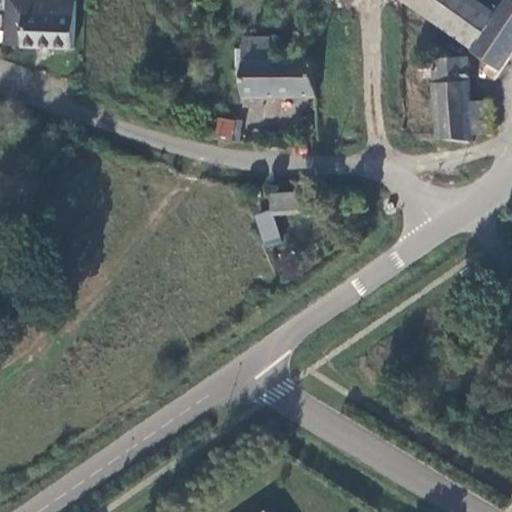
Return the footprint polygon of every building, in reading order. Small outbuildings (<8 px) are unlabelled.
[(69,51),(72,2),(57,2),(48,1),(32,0),(19,0),(18,17),(5,16),(4,27),(3,27),(1,46),(34,49),(49,50),(69,51)] [(18,17),(19,0),(6,0),(5,16),(18,17)] [(511,0),(504,0),(499,7),(493,3),(488,9),(475,0),(402,0),(491,62),(485,71),(494,78),(511,52),(511,0)] [(313,97),(308,31),(300,31),(301,59),(268,59),(268,37),(244,36),(243,96),(313,97)] [(49,50),(34,49),(33,55),(38,57),(44,58),(49,55),(49,50)] [(437,80),(440,138),(470,140),(470,132),(469,102),(467,57),(420,62),(421,80),(437,80)] [(489,100),(469,102),(470,132),(490,131),(489,100)] [(235,120),(210,116),(207,134),(232,139),(235,120)] [(271,198),(272,213),(305,215),(305,199),(271,198)] [(283,241),(272,213),(259,218),(269,247),(283,241)]
